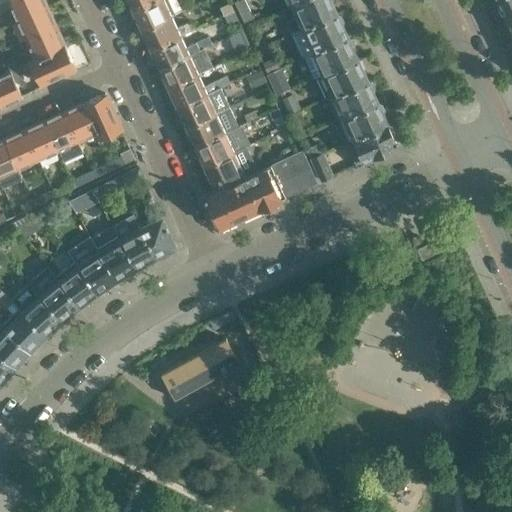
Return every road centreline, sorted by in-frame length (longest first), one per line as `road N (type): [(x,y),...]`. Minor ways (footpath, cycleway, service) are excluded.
road 1 (tertiary): [(0,451),(26,411),(101,336),(215,269)]
road 2 (tertiary): [(215,269),(459,159)]
road 3 (residential): [(215,269),(123,66)]
road 4 (tertiary): [(386,0),(459,159)]
road 5 (tertiary): [(498,124),(440,0)]
road 6 (residential): [(0,120),(123,66)]
road 7 (tertiary): [(459,159),(511,273)]
